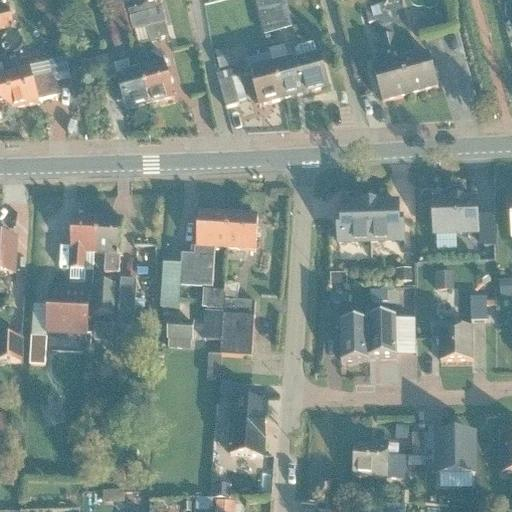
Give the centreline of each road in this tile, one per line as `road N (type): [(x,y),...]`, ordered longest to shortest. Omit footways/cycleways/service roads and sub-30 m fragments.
road 1 (residential): [(0,170),(310,160)]
road 2 (residential): [(310,160),(292,401)]
road 3 (residential): [(511,390),(478,399),(292,401)]
road 4 (residential): [(310,160),(511,148)]
